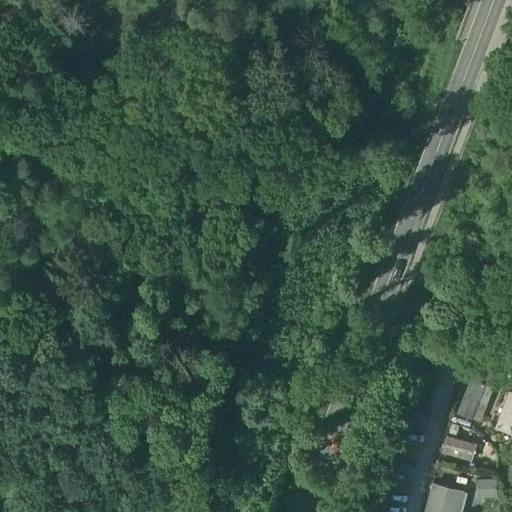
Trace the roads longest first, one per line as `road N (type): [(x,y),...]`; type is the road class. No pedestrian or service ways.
road 1 (secondary): [(302,511),(493,0)]
road 2 (track): [(0,128),(53,142),(155,213),(194,274),(208,318),(205,409),(143,511)]
